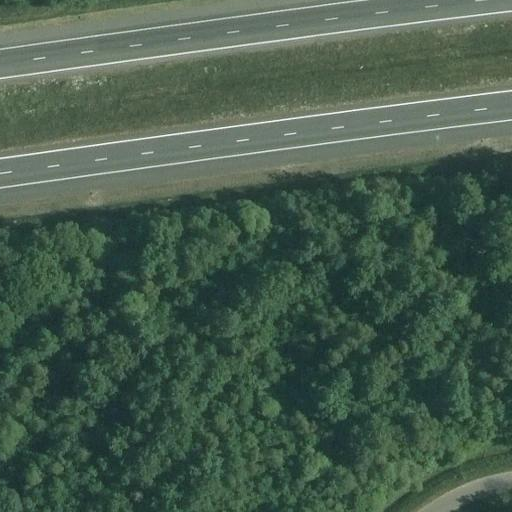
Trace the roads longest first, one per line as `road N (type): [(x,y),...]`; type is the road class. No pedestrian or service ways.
road 1 (motorway): [(0,174),(511,108)]
road 2 (motorway): [(499,0),(0,66)]
